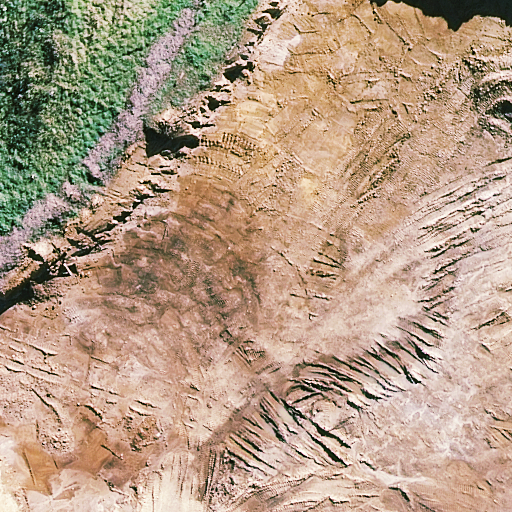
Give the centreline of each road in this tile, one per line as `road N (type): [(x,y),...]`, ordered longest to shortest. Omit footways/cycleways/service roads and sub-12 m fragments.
road 1 (motorway): [(0,161),(511,447)]
road 2 (motorway): [(390,511),(0,290)]
